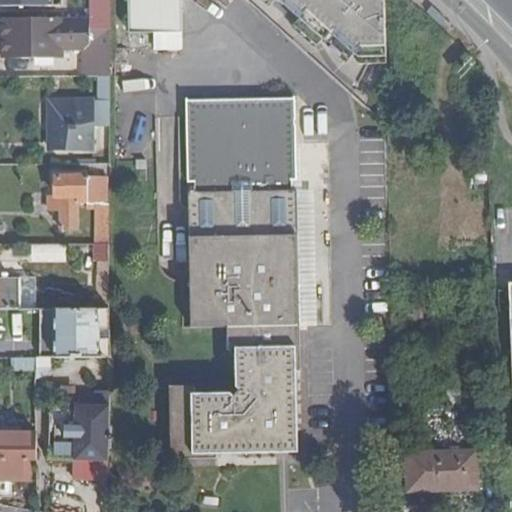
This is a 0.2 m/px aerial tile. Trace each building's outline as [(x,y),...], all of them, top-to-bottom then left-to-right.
[(0,0),(0,9),(48,10),(48,0),(0,0)] [(89,0),(89,21),(110,21),(110,0),(89,0)] [(176,0),(125,0),(125,39),(176,39),(176,0)] [(388,85),(386,0),(275,0),(366,81),(365,86),(388,85)] [(110,21),(89,21),(0,21),(1,58),(34,58),(34,51),(63,51),(84,51),(90,45),(90,33),(110,34),(110,21)] [(110,79),(110,50),(98,51),(97,79),(110,79)] [(49,103),(49,115),(92,116),(92,102),(49,103)] [(200,199),(193,199),(195,333),(231,333),(231,354),(241,354),(242,398),(197,399),(196,391),(173,391),(175,463),(219,462),(219,460),(300,458),(299,378),(304,377),(303,330),(290,330),(289,289),(302,289),(300,197),(291,198),(291,187),(300,187),(300,184),(296,184),(296,177),(300,177),(299,104),(192,105),(193,189),(200,189),(200,199)] [(91,151),(92,116),(49,115),(49,151),(91,151)] [(110,245),(110,206),(107,206),(106,178),(56,178),(56,197),(51,197),(50,213),(62,213),(61,231),(77,231),(77,211),(96,211),(96,245),(110,245)] [(110,245),(96,245),(96,263),(103,263),(110,263),(110,245)] [(55,260),(56,247),(33,246),(33,260),(55,260)] [(0,310),(20,311),(20,282),(0,281),(0,310)] [(37,282),(20,282),(20,311),(37,311),(37,282)] [(303,330),(302,289),(289,289),(290,330),(303,330)] [(110,312),(110,293),(100,293),(101,311),(110,312)] [(58,361),(110,360),(110,312),(101,311),(58,311),(58,361)] [(111,463),(111,408),(51,408),(52,464),(111,463)] [(36,435),(0,435),(0,481),(28,481),(28,461),(36,461),(36,435)] [(478,453),(406,456),(407,495),(480,491),(478,453)]
